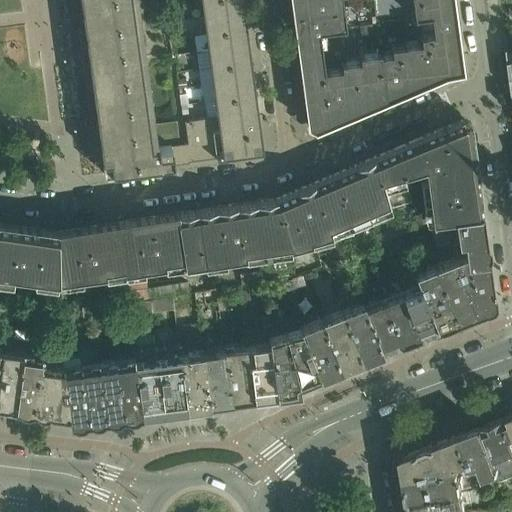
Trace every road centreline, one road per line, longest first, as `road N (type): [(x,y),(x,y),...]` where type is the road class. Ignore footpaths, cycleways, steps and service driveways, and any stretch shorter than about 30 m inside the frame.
road 1 (residential): [(0,196),(72,205),(288,166)]
road 2 (residential): [(288,166),(490,84)]
road 3 (residential): [(288,166),(266,0)]
road 4 (secondary): [(374,410),(315,425),(231,482)]
road 5 (residential): [(490,84),(511,241)]
road 6 (secondary): [(251,504),(326,437),(374,410)]
road 7 (secondary): [(374,410),(511,358)]
road 8 (secondary): [(161,489),(92,469),(31,472)]
